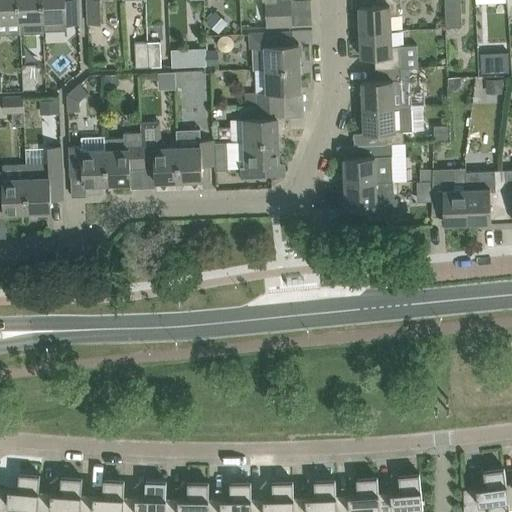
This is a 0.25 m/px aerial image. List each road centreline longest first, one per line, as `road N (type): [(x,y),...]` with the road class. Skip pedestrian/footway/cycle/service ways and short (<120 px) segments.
road 1 (residential): [(0,252),(77,249),(119,209),(295,202),(333,104),(329,0)]
road 2 (residential): [(0,438),(268,449),(511,431)]
road 3 (secondary): [(115,327),(371,306)]
road 4 (residential): [(511,262),(406,274),(371,306)]
road 5 (secondary): [(371,306),(511,294)]
